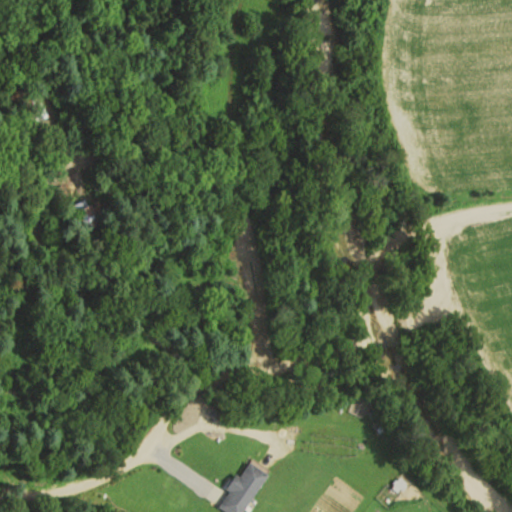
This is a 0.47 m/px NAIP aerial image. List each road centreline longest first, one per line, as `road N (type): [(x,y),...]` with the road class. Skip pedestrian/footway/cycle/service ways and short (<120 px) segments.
road 1 (residential): [(0,495),(61,492),(137,459),(209,384),(290,365),(357,280),(405,235),(511,201)]
road 2 (residential): [(209,384),(180,333),(149,217)]
